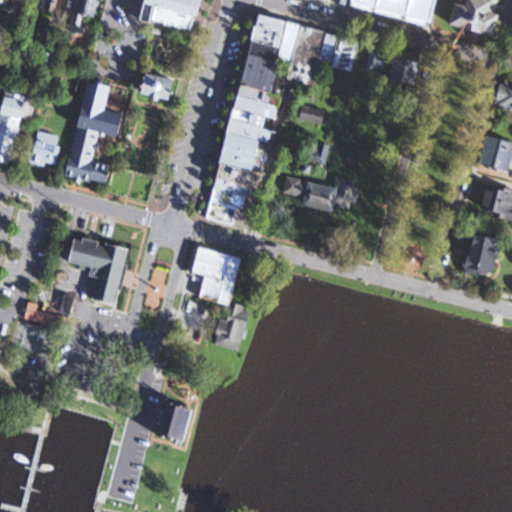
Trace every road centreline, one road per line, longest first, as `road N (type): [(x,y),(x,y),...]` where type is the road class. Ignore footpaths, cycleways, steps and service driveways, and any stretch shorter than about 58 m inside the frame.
road 1 (residential): [(511,310),(175,225)]
road 2 (residential): [(437,291),(511,0)]
road 3 (residential): [(118,495),(181,251),(175,225)]
road 4 (residential): [(511,65),(252,0)]
road 5 (residential): [(434,46),(376,276)]
road 6 (residential): [(175,225),(231,0)]
road 7 (residential): [(175,225),(0,181)]
road 8 (residential): [(175,225),(154,242),(130,334),(158,341)]
